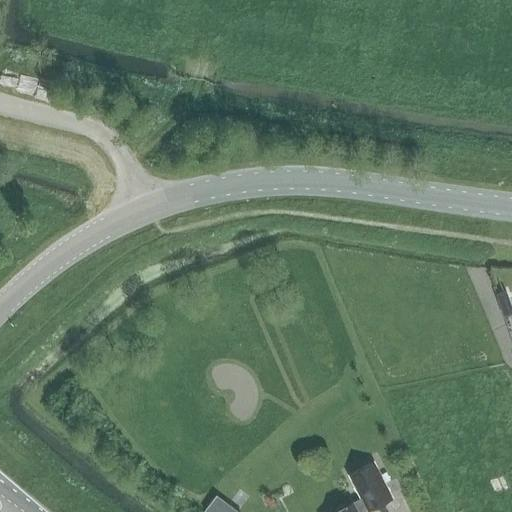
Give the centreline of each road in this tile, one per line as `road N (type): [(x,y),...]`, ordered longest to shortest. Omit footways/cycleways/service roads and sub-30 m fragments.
road 1 (secondary): [(147,208),(216,187),(294,180),(511,206)]
road 2 (unclassified): [(147,208),(106,134),(0,103)]
road 3 (secondary): [(0,307),(79,243),(147,208)]
